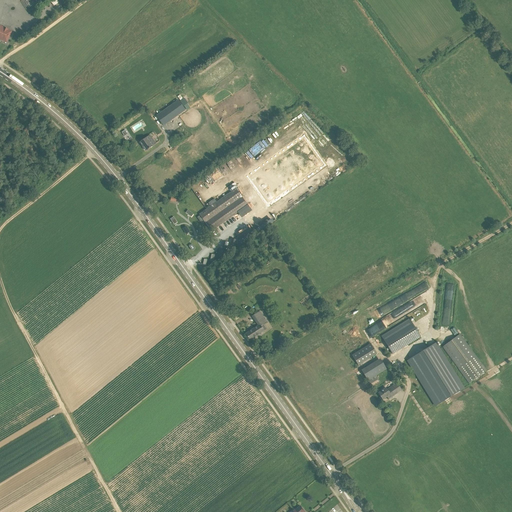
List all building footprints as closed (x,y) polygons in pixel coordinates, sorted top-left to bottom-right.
[(0,25),(0,39),(6,42),(11,31),(0,25)] [(160,114),(157,116),(164,125),(185,110),(178,100),(160,113),(160,114)] [(150,135),(140,142),(146,151),(156,143),(150,135)] [(303,137),(245,177),(266,207),(324,167),(303,137)] [(242,197),(251,191),(244,182),(217,202),(210,206),(199,214),(212,231),(238,212),(241,218),(251,210),(242,197)] [(263,230),(274,224),(272,220),(261,226),(263,230)] [(212,254),(204,257),(206,260),(199,263),(201,270),(209,267),(208,262),(214,260),(212,254)] [(190,259),(194,265),(200,262),(196,255),(190,259)] [(259,311),(252,316),(258,325),(245,334),(250,340),(264,331),(261,326),(267,322),(259,311)] [(420,336),(410,319),(382,337),(392,354),(420,336)] [(460,334),(443,347),(469,383),(486,371),(460,334)] [(370,343),(352,355),(358,365),(377,354),(370,343)] [(457,376),(457,375),(453,369),(436,343),(427,349),(426,349),(425,350),(420,353),(407,361),(413,372),(416,375),(418,379),(435,407),(465,388),(457,376)] [(387,369),(380,359),(361,370),(368,381),(387,369)] [(396,384),(387,390),(386,388),(378,393),(383,400),(389,395),(391,397),(400,390),(396,384)]
